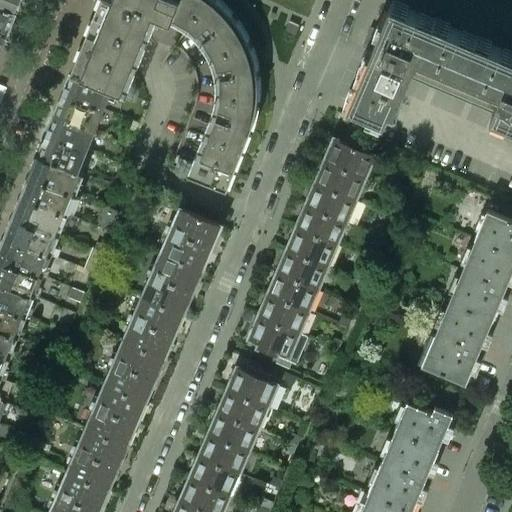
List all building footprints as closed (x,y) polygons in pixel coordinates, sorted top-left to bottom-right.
[(0,0),(0,5),(9,9),(12,0),(0,0)] [(251,134),(257,118),(257,115),(258,112),(259,108),(260,100),(261,97),(261,90),(261,83),(260,76),(259,69),(258,63),(256,56),(254,50),(252,43),(249,37),(246,31),(243,25),(239,19),(236,15),(230,9),(227,5),(222,0),(221,0),(97,0),(96,2),(99,3),(92,19),(90,18),(86,27),(88,28),(82,44),(80,43),(76,53),(78,54),(71,71),(111,87),(127,93),(158,15),(171,20),(173,15),(190,25),(205,39),(216,57),(221,77),(221,97),(216,117),(193,175),(229,190),(251,134)] [(511,52),(392,2),(349,102),(385,118),(390,107),(397,109),(411,76),(493,111),(492,113),(511,121),(511,52)] [(0,29),(1,30),(9,9),(0,5),(0,29)] [(295,34),(299,25),(290,21),(286,30),(295,34)] [(103,107),(111,87),(71,71),(63,91),(103,107)] [(94,128),(103,107),(63,91),(54,113),(94,128)] [(86,148),(94,128),(54,113),(47,132),(86,148)] [(133,119),(129,128),(138,132),(142,123),(133,119)] [(78,168),(86,148),(47,132),(39,152),(78,168)] [(366,176),(375,154),(334,137),(325,158),(366,176)] [(83,170),(78,168),(39,152),(30,173),(75,190),(83,170)] [(356,197),(366,176),(325,158),(316,180),(356,197)] [(67,211),(75,190),(30,173),(22,193),(67,211)] [(347,219),(356,197),(316,180),(307,202),(347,219)] [(405,193),(408,187),(399,183),(396,189),(405,193)] [(59,231),(67,211),(22,193),(14,213),(59,231)] [(128,235),(144,196),(136,193),(120,231),(128,235)] [(338,241),(347,219),(307,202),(297,224),(338,241)] [(396,215),(399,209),(389,205),(387,211),(396,215)] [(203,267),(221,224),(181,206),(162,249),(203,267)] [(103,207),(96,222),(111,228),(118,213),(103,207)] [(511,253),(511,218),(487,208),(475,237),(511,253)] [(392,223),(396,215),(387,211),(386,210),(382,219),(392,223)] [(51,252),(59,231),(14,213),(6,234),(51,252)] [(328,263),(338,241),(297,224),(288,246),(328,263)] [(387,236),(389,230),(380,226),(377,232),(387,236)] [(0,254),(43,271),(51,252),(6,234),(0,248),(0,254)] [(508,283),(511,273),(511,253),(475,237),(449,300),(493,319),(504,292),(508,293),(511,285),(508,283)] [(106,245),(105,244),(97,241),(94,247),(93,246),(84,267),(95,272),(106,245)] [(319,286),(328,263),(288,246),(278,268),(319,286)] [(184,311),(203,267),(162,249),(143,294),(184,311)] [(377,258),(379,253),(370,249),(368,254),(377,258)] [(0,278),(35,292),(43,271),(0,254),(0,278)] [(310,307),(319,286),(278,268),(269,290),(310,307)] [(368,280),(370,274),(361,270),(359,276),(368,280)] [(0,301),(27,312),(35,292),(0,278),(0,301)] [(300,330),(310,307),(269,290),(260,312),(300,330)] [(358,303),(361,297),(351,293),(349,299),(358,303)] [(165,355),(184,311),(143,294),(125,338),(165,355)] [(481,346),(487,332),(493,319),(449,300),(422,364),(466,382),(478,354),(481,356),(485,347),(481,346)] [(0,325),(19,332),(27,312),(0,301),(0,325)] [(290,354),(300,330),(260,312),(249,337),(260,341),(258,347),(277,355),(279,349),(290,354)] [(349,324),(351,318),(342,314),(340,320),(349,324)] [(0,348),(11,353),(19,332),(0,325),(0,348)] [(339,347),(342,341),(333,337),(330,343),(339,347)] [(146,399),(165,355),(125,338),(106,382),(146,399)] [(0,371),(3,372),(11,353),(0,348),(0,371)] [(278,355),(275,362),(289,368),(292,361),(278,355)] [(268,404),(277,383),(267,378),(269,373),(250,365),(247,370),(237,366),(228,387),(268,404)] [(61,390),(69,371),(62,368),(54,387),(61,390)] [(127,443),(146,399),(106,382),(87,426),(127,443)] [(259,427),(268,404),(228,387),(218,409),(259,427)] [(439,447),(450,421),(453,413),(435,405),(433,410),(407,400),(395,428),(439,447)] [(35,411),(28,408),(27,408),(19,427),(27,430),(35,411)] [(250,447),(259,427),(218,409),(209,430),(250,447)] [(109,487),(127,443),(87,426),(69,469),(109,487)] [(18,449),(27,430),(19,427),(11,446),(18,449)] [(428,474),(434,459),(439,447),(395,428),(369,492),(412,510),(424,483),(428,484),(431,475),(428,474)] [(240,470),(250,447),(209,430),(200,453),(240,470)] [(298,443),(301,436),(291,432),(288,439),(298,443)] [(36,450),(42,436),(35,433),(29,447),(36,450)] [(298,443),(288,439),(284,449),(294,453),(298,443)] [(231,492),(240,470),(200,453),(190,475),(231,492)] [(15,498),(32,460),(25,456),(8,495),(15,498)] [(0,468),(0,490),(0,491),(9,472),(0,468)] [(98,511),(109,487),(69,469),(50,511),(98,511)] [(217,511),(222,511),(231,492),(190,475),(181,496),(217,511)] [(279,487),(282,480),(274,476),(271,483),(279,487)] [(411,511),(412,510),(369,492),(360,511),(411,511)] [(9,511),(15,498),(8,495),(0,511),(9,511)] [(217,511),(181,496),(174,511),(217,511)]
